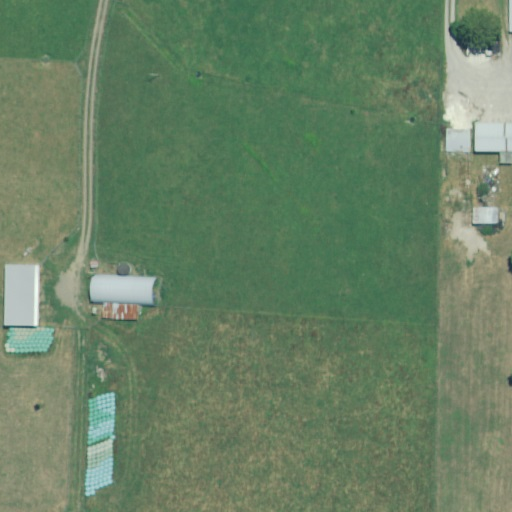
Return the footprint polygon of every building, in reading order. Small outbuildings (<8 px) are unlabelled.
[(475,113),(452,113),(451,168),(473,169),(475,113)] [(505,163),(511,163),(511,123),(482,123),(481,151),(505,151),(505,163)] [(504,208),(479,207),(478,223),(503,224),(504,208)] [(44,326),(45,266),(12,265),(11,325),(44,326)] [(162,278),(99,275),(98,301),(107,301),(107,318),(142,319),(142,303),(161,303),(162,278)]
